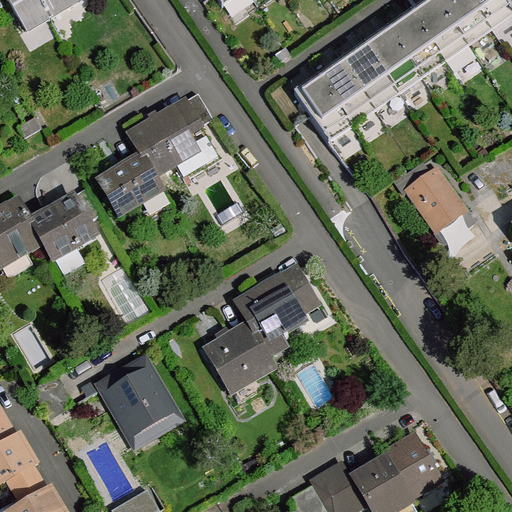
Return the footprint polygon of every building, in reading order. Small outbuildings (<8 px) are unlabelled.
[(82,0),(0,0),(24,40),(85,4),(82,0)] [(511,21),(497,0),(452,0),(293,104),(322,148),(511,23),(511,21)] [(149,160),(106,185),(127,221),(178,192),(171,180),(215,154),(207,140),(218,133),(200,102),(137,139),(149,160)] [(447,171),(415,193),(446,238),(478,216),(447,171)] [(22,210),(0,222),(0,267),(6,277),(53,250),(64,268),(117,238),(92,195),(32,229),(22,210)] [(255,330),(213,353),(240,402),(291,373),(285,361),(307,349),(299,336),(319,325),(315,318),(327,311),(305,272),(242,308),(255,330)] [(161,363),(109,392),(140,447),(192,417),(161,363)] [(77,511),(66,491),(57,496),(45,476),(52,472),(33,439),(25,444),(4,407),(0,408),(0,498),(2,502),(19,492),(30,511),(77,511)] [(402,462),(361,483),(376,511),(425,511),(432,508),(428,501),(453,488),(427,438),(397,454),(402,462)] [(148,491),(114,511),(157,511),(160,510),(148,491)]
